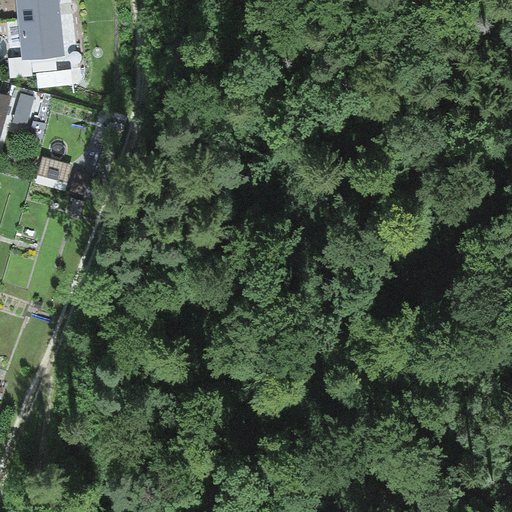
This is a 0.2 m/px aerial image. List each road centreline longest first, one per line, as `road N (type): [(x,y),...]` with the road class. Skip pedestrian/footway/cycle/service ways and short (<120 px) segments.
road 1 (track): [(0,471),(141,86),(138,0)]
road 2 (track): [(36,511),(67,305)]
